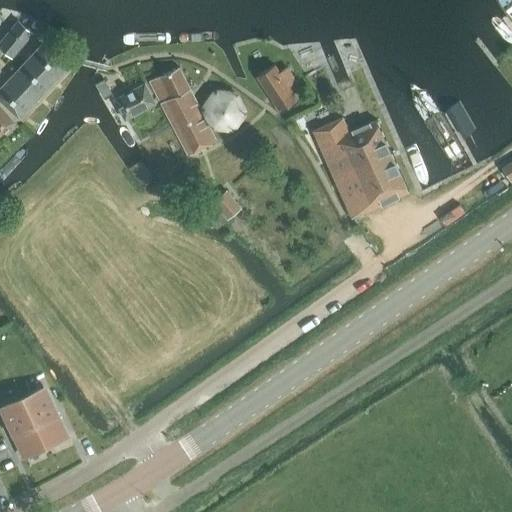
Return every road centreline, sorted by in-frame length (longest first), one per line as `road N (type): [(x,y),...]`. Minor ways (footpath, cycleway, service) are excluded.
road 1 (unclassified): [(429,229),(135,444),(16,511)]
road 2 (secondary): [(119,495),(511,229)]
road 3 (unclassified): [(162,511),(511,286)]
